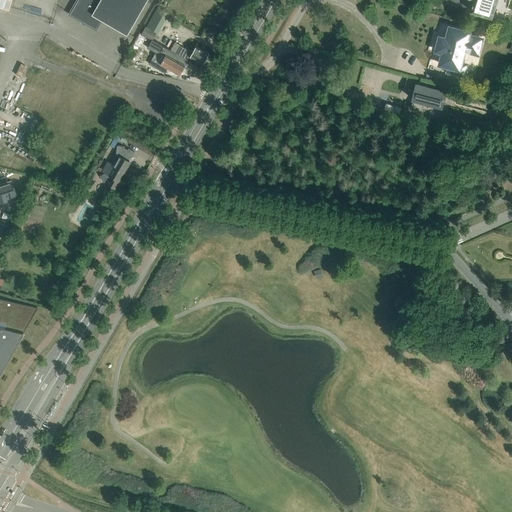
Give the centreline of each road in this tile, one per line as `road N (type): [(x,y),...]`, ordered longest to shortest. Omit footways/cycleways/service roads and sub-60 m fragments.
road 1 (secondary): [(0,483),(167,194),(170,174)]
road 2 (secondary): [(170,174),(0,448)]
road 3 (unclassified): [(443,244),(187,187),(170,174)]
road 4 (unclassified): [(53,31),(122,71),(215,98)]
